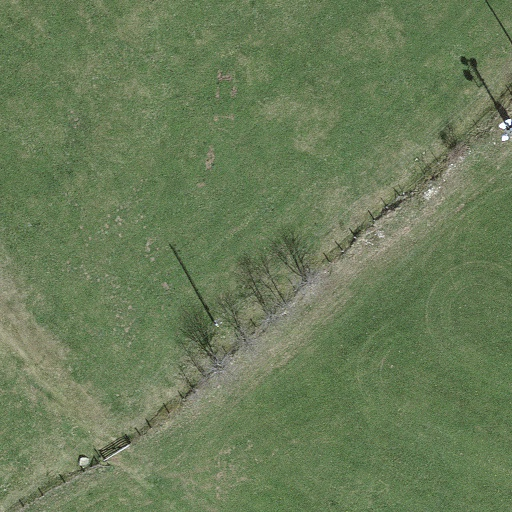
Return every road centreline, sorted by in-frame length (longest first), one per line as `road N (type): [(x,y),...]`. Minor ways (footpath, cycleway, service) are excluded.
road 1 (track): [(124,456),(511,114)]
road 2 (track): [(185,511),(0,344)]
